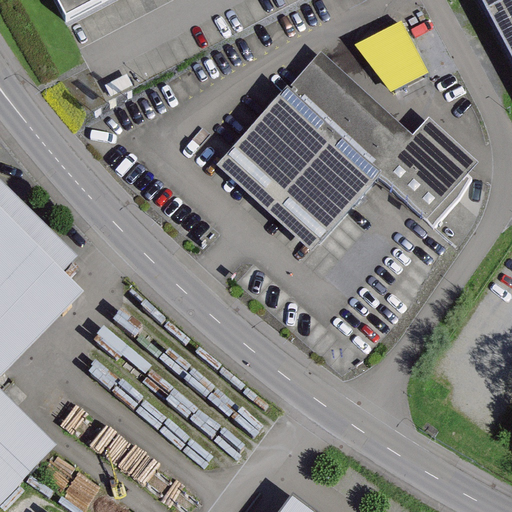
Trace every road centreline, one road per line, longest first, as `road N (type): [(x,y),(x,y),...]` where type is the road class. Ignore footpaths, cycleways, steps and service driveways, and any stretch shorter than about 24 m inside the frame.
road 1 (unclassified): [(352,424),(184,291),(0,88)]
road 2 (unclassified): [(352,424),(494,224),(509,181),(506,145),(436,0)]
road 3 (unknown): [(324,37),(420,135),(509,181)]
road 4 (unclassified): [(498,511),(352,424)]
